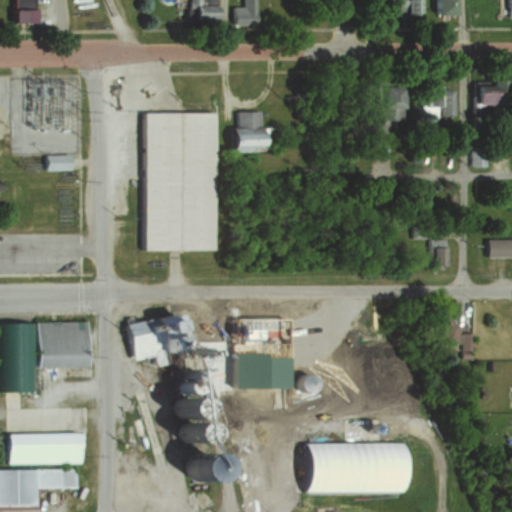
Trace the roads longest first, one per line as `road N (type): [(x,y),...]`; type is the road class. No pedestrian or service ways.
road 1 (residential): [(0,54),(511,50)]
road 2 (residential): [(104,293),(511,291)]
road 3 (residential): [(104,293),(94,53)]
road 4 (residential): [(104,511),(104,293)]
